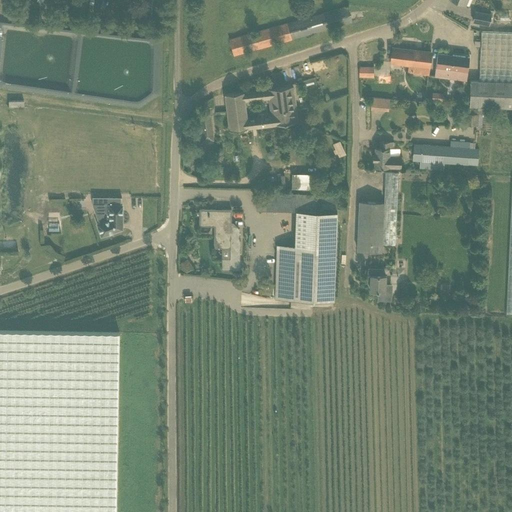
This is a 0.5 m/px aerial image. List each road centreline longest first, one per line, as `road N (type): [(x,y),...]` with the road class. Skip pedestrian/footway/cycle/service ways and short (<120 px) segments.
road 1 (unclassified): [(172,511),(173,236)]
road 2 (unclassified): [(347,287),(352,39)]
road 3 (unclassified): [(176,102),(352,39)]
road 4 (unclassified): [(173,236),(0,291)]
road 5 (unclassified): [(173,236),(176,102)]
